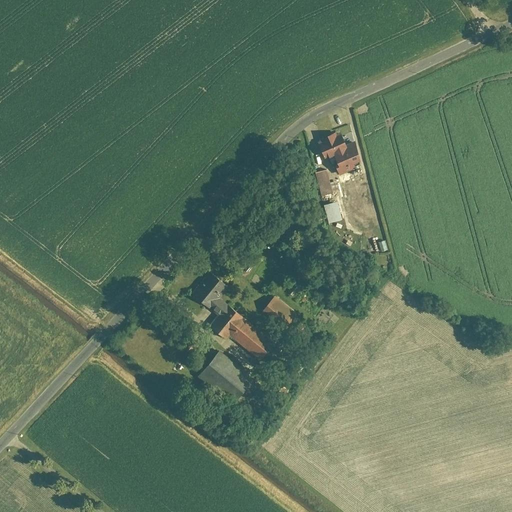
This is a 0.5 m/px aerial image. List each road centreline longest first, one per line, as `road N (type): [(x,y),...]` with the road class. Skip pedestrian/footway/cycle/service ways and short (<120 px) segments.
road 1 (unclassified): [(511,23),(302,120),(0,445)]
road 2 (unknown): [(142,292),(243,363),(260,350)]
